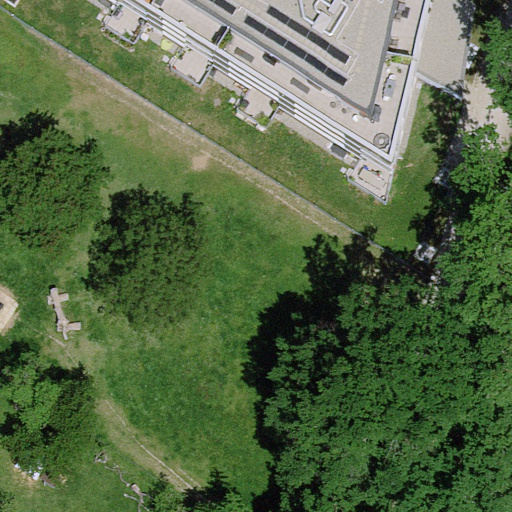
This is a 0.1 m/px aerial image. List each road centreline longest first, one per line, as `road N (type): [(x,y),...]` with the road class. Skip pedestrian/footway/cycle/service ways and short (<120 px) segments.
road 1 (unclassified): [(511,80),(446,315)]
road 2 (track): [(446,315),(401,511)]
